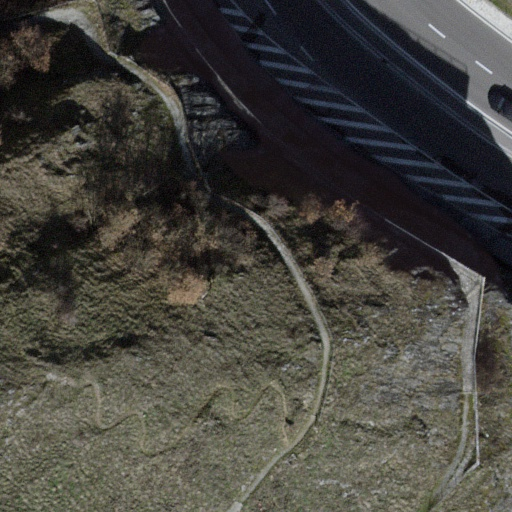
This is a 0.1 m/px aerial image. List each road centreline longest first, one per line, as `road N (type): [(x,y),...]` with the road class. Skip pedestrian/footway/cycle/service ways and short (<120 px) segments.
road 1 (secondary): [(251,0),(370,123),(511,207)]
road 2 (secondary): [(511,98),(443,52),(390,0)]
